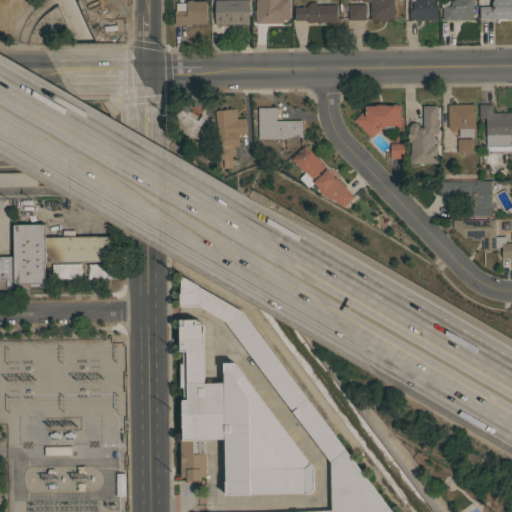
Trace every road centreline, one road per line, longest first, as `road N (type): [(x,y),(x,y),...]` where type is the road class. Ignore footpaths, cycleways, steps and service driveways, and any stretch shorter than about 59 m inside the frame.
road 1 (tertiary): [(149,511),(144,0)]
road 2 (motorway): [(0,132),(291,298)]
road 3 (motorway): [(511,375),(230,214)]
road 4 (residential): [(325,67),(332,129),(466,275),(481,288),(511,294)]
road 5 (tertiary): [(211,68),(511,65)]
road 6 (motorway): [(230,214),(0,81)]
road 7 (motorway): [(291,298),(511,425)]
road 8 (residential): [(0,311),(146,309)]
